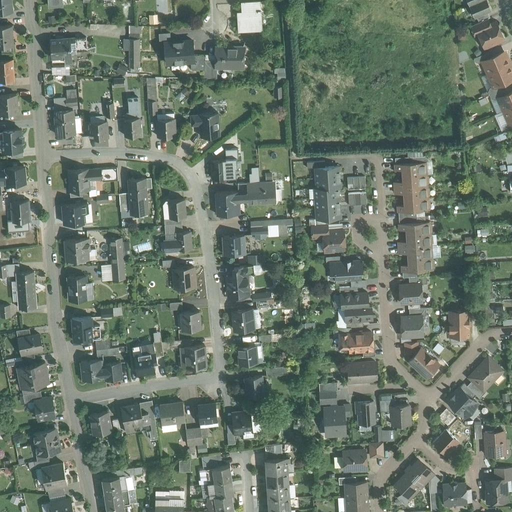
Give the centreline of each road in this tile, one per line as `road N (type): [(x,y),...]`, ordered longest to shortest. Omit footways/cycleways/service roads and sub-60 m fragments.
road 1 (residential): [(43,155),(149,156),(186,166),(209,253),(221,376),(72,402)]
road 2 (residential): [(426,398),(391,361),(377,153)]
road 3 (residential): [(43,155),(55,322),(72,402)]
road 4 (residential): [(30,0),(43,155)]
